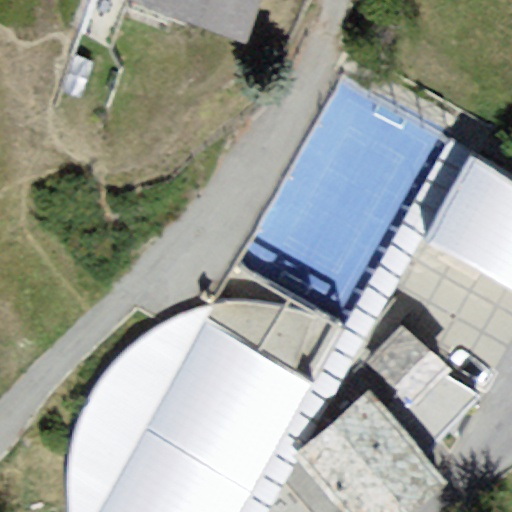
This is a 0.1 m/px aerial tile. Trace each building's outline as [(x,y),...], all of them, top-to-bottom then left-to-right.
[(249,0),(176,0),(240,24),(249,0)] [(349,85),(252,269),(363,328),(461,144),(349,85)] [(511,180),(478,161),(432,239),(511,285),(511,180)] [(83,511),(268,511),(357,340),(303,309),(233,305),(159,332),(103,391),(75,471),(83,511)] [(411,328),(382,366),(436,407),(465,368),(411,328)] [(315,464),(364,511),(429,511),(461,480),(378,399),(315,464)] [(293,511),(356,511),(316,472),(293,511)]
